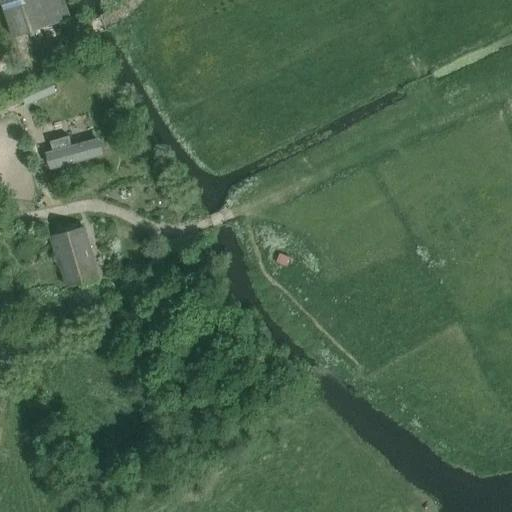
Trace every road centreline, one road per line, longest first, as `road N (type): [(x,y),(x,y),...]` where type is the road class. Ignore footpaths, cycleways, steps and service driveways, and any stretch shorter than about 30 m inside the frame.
road 1 (track): [(433,106),(205,227),(164,231),(102,207),(0,217)]
road 2 (track): [(384,0),(433,106),(511,77)]
